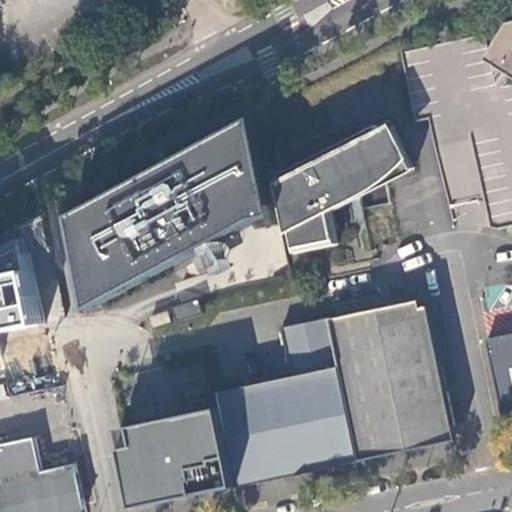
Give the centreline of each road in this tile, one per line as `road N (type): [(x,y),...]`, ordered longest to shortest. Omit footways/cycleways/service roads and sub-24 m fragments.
road 1 (secondary): [(62,156),(239,81),(391,0)]
road 2 (secondary): [(321,0),(62,156)]
road 3 (residential): [(449,269),(496,489)]
road 4 (residential): [(114,511),(79,363)]
